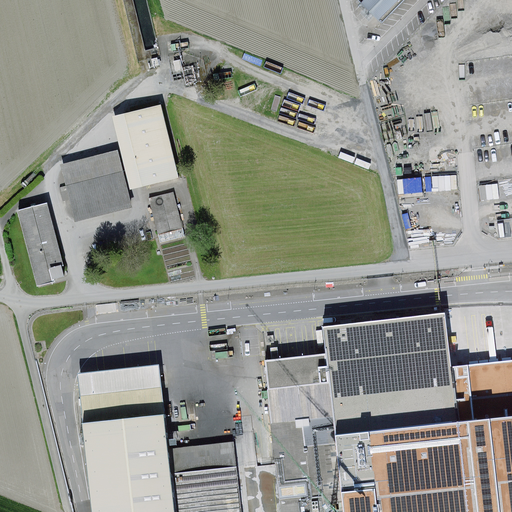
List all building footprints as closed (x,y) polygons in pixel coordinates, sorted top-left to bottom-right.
[(358,0),(357,1),(382,25),(405,0),(358,0)] [(183,70),(181,60),(173,61),(175,71),(183,70)] [(180,178),(161,105),(112,117),(131,190),(180,178)] [(133,208),(118,150),(61,165),(66,186),(59,188),(63,202),(70,200),(76,222),(133,208)] [(174,192),(149,198),(160,243),(185,237),(174,192)] [(64,266),(48,203),(18,211),(37,287),(55,282),(54,280),(65,277),(62,266),(64,266)] [(511,511),(511,359),(451,367),(445,314),(324,327),(327,354),(265,361),(269,390),(268,390),(271,423),(270,423),(275,463),(273,463),(272,456),(261,457),(262,464),(238,467),(235,441),(179,447),(178,438),(169,439),(161,364),(77,373),(92,511),(511,511)]
